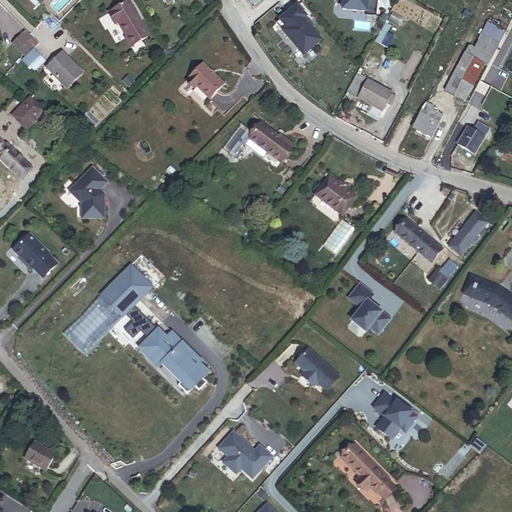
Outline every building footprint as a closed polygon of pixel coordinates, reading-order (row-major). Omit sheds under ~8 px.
[(343,0),(343,9),(367,11),(366,15),(377,16),(378,0),(343,0)] [(149,36),(129,1),(109,13),(115,24),(118,22),(127,37),(125,38),(131,47),(149,36)] [(298,6),(281,20),(288,29),(286,31),(293,40),(292,41),(298,48),(299,47),(306,56),(323,42),(313,30),(316,28),(298,6)] [(497,29),(500,24),(493,21),(490,26),(497,29)] [(480,36),(498,45),(505,33),(497,29),(490,26),(487,24),(480,36)] [(35,45),(23,33),(12,44),(24,57),(35,45)] [(473,50),(491,60),(498,45),(480,36),(473,50)] [(445,92),(465,102),(484,65),(488,66),(491,60),(473,50),(468,48),(445,92)] [(159,56),(163,59),(168,54),(165,51),(159,56)] [(67,91),(84,74),(63,53),(46,70),(67,91)] [(35,72),(45,63),(40,58),(30,67),(35,72)] [(224,85),(203,64),(188,80),(195,88),(197,86),(210,99),(224,85)] [(395,98),(391,96),(392,93),(357,74),(347,93),(382,112),(387,104),(391,106),(395,98)] [(38,120),(44,114),(32,101),(14,119),(19,125),(31,114),(38,120)] [(413,128),(431,138),(443,117),(433,112),(435,108),(427,103),(413,128)] [(19,125),(25,132),(38,120),(31,114),(19,125)] [(98,125),(92,119),(88,122),(95,128),(98,125)] [(473,133),(484,139),(489,129),(479,123),(473,133)] [(291,147),(260,124),(249,138),(251,139),(247,145),(263,157),(267,151),(280,161),(291,147)] [(471,155),(473,156),(484,139),(473,133),(468,130),(458,146),(461,147),(458,151),(470,158),(471,155)] [(0,159),(21,180),(31,170),(7,146),(5,148),(0,143),(0,159)] [(100,190),(107,183),(92,168),(70,191),(82,204),(82,219),(104,219),(104,195),(100,190)] [(356,198),(343,188),(345,186),(339,182),(338,184),(330,177),(316,195),(317,197),(313,203),(318,207),(323,201),(342,216),(356,198)] [(282,197),(286,191),(281,186),(276,192),(282,197)] [(448,248),(460,258),(486,225),(474,215),(448,248)] [(430,265),(441,251),(406,222),(395,235),(430,265)] [(57,264),(47,254),(48,253),(30,235),(14,251),(21,259),(25,262),(23,263),(31,271),(33,268),(43,278),(57,264)] [(429,282),(439,290),(456,269),(449,263),(438,276),(436,274),(429,282)] [(153,287),(130,266),(100,297),(123,318),(125,316),(134,307),(153,287)] [(511,322),(511,295),(499,288),(471,278),(464,296),(494,308),(511,322)] [(352,322),(366,333),(370,329),(378,336),(390,321),(368,303),(373,296),(361,286),(350,300),(362,310),(352,322)] [(157,330),(134,307),(125,316),(133,323),(125,331),(133,339),(141,332),(148,339),(157,330)] [(202,362),(182,343),(172,333),(167,337),(158,329),(157,330),(148,339),(147,340),(156,348),(148,357),(159,368),(162,364),(181,383),(177,387),(186,396),(194,388),(198,392),(206,384),(201,380),(209,372),(200,364),(202,362)] [(148,357),(156,348),(147,340),(139,349),(148,357)] [(339,377),(308,350),(296,364),(305,372),(302,375),(314,387),(317,383),(326,391),(339,377)] [(396,402),(384,393),(374,407),(385,416),(377,427),(391,439),(400,428),(405,431),(416,417),(411,413),(411,411),(396,400),(396,402)] [(253,479),(272,458),(260,448),(254,454),(251,451),(252,450),(234,434),(220,449),(229,458),(224,463),(237,475),(242,469),(253,479)] [(45,472),(55,456),(35,444),(25,460),(45,472)] [(390,483),(391,482),(355,446),(342,460),(361,478),(356,484),(366,493),(371,488),(384,501),(396,489),(390,483)]
